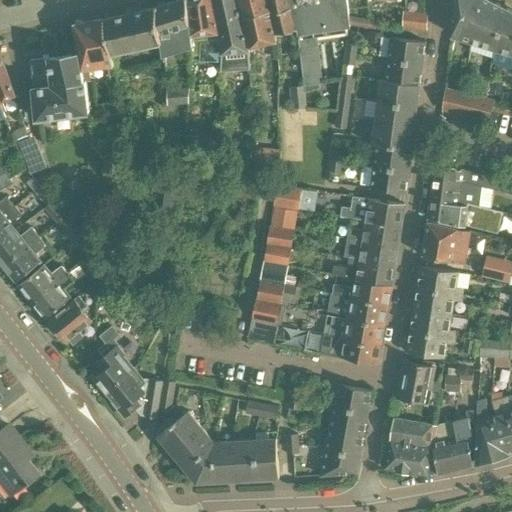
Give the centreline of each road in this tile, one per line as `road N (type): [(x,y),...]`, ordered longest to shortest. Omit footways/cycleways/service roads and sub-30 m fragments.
road 1 (residential): [(441,0),(365,499)]
road 2 (secondary): [(143,511),(0,318)]
road 3 (residential): [(201,511),(365,499)]
road 4 (residential): [(365,499),(511,471)]
